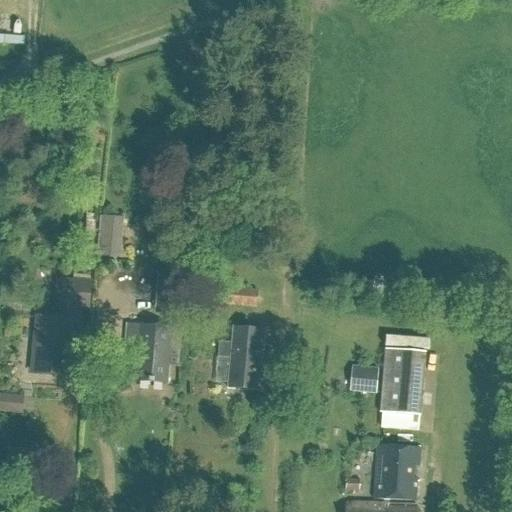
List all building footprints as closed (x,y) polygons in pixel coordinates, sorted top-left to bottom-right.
[(101,217),(97,258),(121,259),(124,219),(101,217)] [(158,274),(155,314),(186,317),(189,277),(158,274)] [(87,307),(89,283),(71,281),(71,283),(57,282),(53,320),(35,319),(31,372),(70,375),(75,306),(87,307)] [(220,288),(219,305),(256,309),(258,292),(220,288)] [(125,326),(123,351),(136,352),(134,380),(164,383),(168,329),(139,326),(139,328),(125,326)] [(260,392),(262,374),(259,373),(262,331),(232,328),(231,344),(219,343),(218,359),(229,359),(227,390),(260,392)] [(385,350),(379,414),(382,414),(420,417),(421,417),(426,353),(385,350)] [(352,367),(350,392),(376,395),(378,370),(352,367)] [(0,395),(0,412),(23,415),(24,397),(0,395)] [(418,433),(420,417),(382,414),(381,430),(418,433)] [(347,503),(346,511),(416,511),(417,507),(390,505),(390,501),(417,503),(419,479),(415,479),(416,468),(420,468),(421,449),(378,446),(374,500),(383,501),(383,505),(347,503)] [(360,481),(346,481),(345,492),(359,492),(360,481)]
